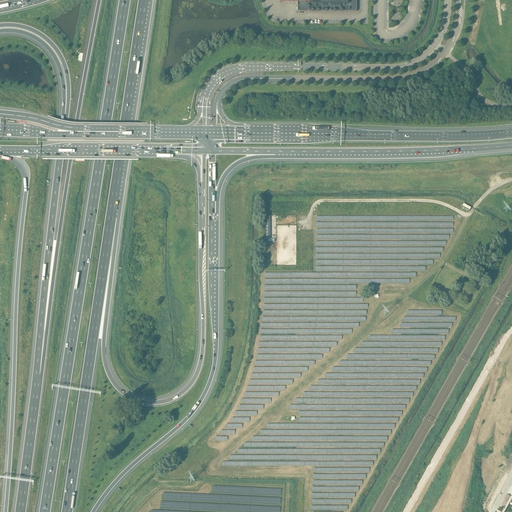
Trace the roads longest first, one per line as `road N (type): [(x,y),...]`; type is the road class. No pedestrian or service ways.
road 1 (motorway): [(124,0),(44,511)]
road 2 (track): [(474,206),(447,255),(379,306),(371,322),(206,464),(303,475),(305,511)]
road 3 (motorway): [(199,190),(202,350),(192,381),(166,401),(127,396),(106,367),(111,216)]
road 4 (motorway): [(99,0),(38,373)]
road 5 (motorway): [(6,149),(23,166),(25,190),(5,511)]
road 6 (motorway): [(93,511),(206,390),(215,352),(213,212)]
road 7 (motorway): [(66,511),(111,216)]
road 8 (trunk): [(511,131),(246,132)]
road 9 (motorway): [(65,116),(38,373)]
road 10 (tertiary): [(434,47),(410,65),(388,68),(237,68),(214,80),(203,106)]
road 11 (tertiary): [(217,99),(244,78),(407,78),(443,53)]
road 12 (trunk): [(275,151),(511,145)]
road 13 (motorway): [(111,216),(144,0)]
road 14 (track): [(470,213),(443,199),(320,200),(306,221),(274,221)]
road 15 (unclassified): [(407,511),(511,329)]
road 16 (trunk): [(6,149),(174,150)]
road 17 (motorway): [(38,373),(20,511)]
road 18 (motorway): [(0,25),(32,29),(55,47),(66,69),(65,116)]
road 19 (motorway): [(0,31),(38,39),(54,56),(65,116)]
